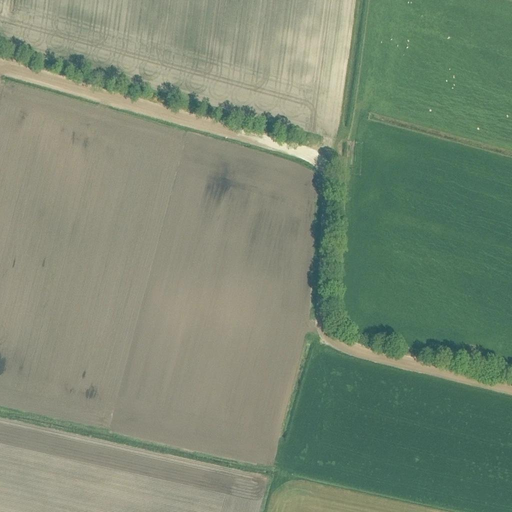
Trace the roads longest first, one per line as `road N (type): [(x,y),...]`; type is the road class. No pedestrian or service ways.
road 1 (track): [(511,388),(348,348),(333,337),(320,300),(329,188),(320,163)]
road 2 (track): [(320,163),(0,66)]
